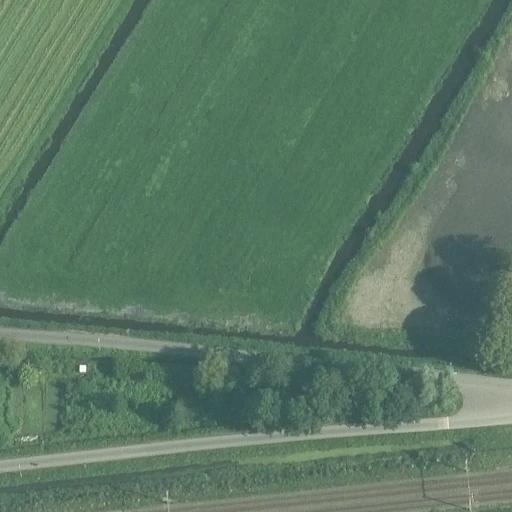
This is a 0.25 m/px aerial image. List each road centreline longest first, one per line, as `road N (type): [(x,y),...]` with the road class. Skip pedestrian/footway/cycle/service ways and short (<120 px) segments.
road 1 (unclassified): [(511,396),(288,361),(0,335)]
road 2 (unclassified): [(0,467),(445,424),(511,410)]
